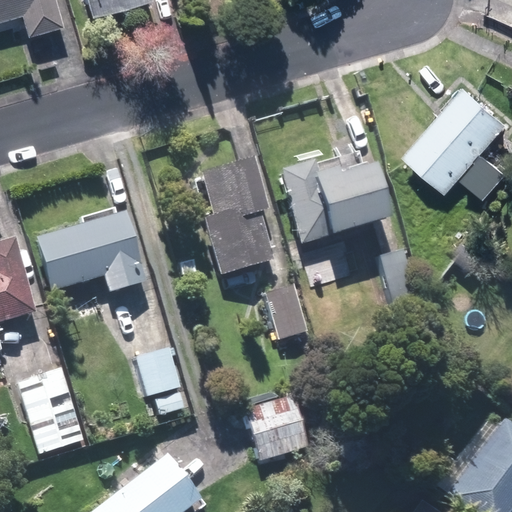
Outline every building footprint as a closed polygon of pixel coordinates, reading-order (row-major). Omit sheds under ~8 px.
[(40,0),(0,0),(0,21),(12,18),(18,38),(49,29),(40,0)] [(137,0),(75,0),(82,21),(139,4),(137,0)] [(404,161),(445,198),(505,131),(464,94),(404,161)] [(353,152),(270,178),(293,249),(312,243),(313,245),(376,226),(353,152)] [(240,162),(191,179),(206,223),(196,226),(215,280),(264,263),(248,218),(258,215),(240,162)] [(27,244),(42,296),(98,279),(103,296),(136,287),(116,218),(27,244)] [(186,240),(168,247),(180,280),(199,273),(186,240)] [(484,255),(464,243),(450,268),(471,280),(484,255)] [(0,324),(23,319),(4,248),(0,249),(0,324)] [(411,311),(394,251),(371,257),(388,318),(411,311)] [(287,288),(257,297),(272,345),(301,337),(287,288)] [(129,358),(139,402),(149,400),(153,415),(179,409),(164,350),(129,358)] [(52,373),(11,387),(35,457),(76,443),(52,373)] [(287,400),(236,413),(251,467),(301,453),(287,400)] [(435,504),(444,511),(497,511),(509,498),(511,500),(511,442),(495,429),(435,504)] [(92,511),(180,511),(190,505),(156,463),(92,511)]
